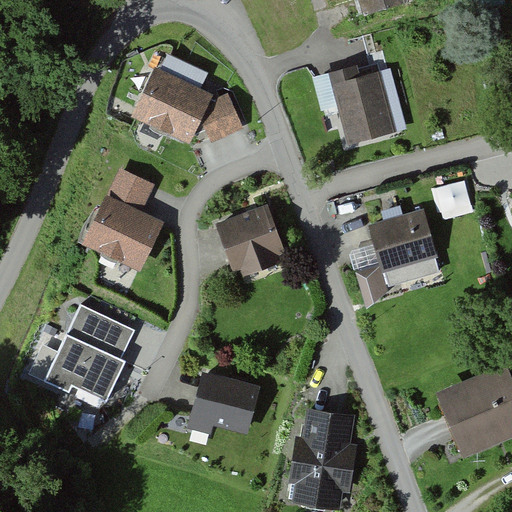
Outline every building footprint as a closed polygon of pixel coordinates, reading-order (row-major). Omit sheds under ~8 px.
[(407,0),(356,0),(363,20),(410,5),(407,0)] [(160,74),(155,72),(132,122),(191,150),(202,126),(212,147),(244,132),(228,97),(211,105),(214,100),(201,94),(209,77),(168,58),(160,74)] [(379,64),(330,77),(349,149),(398,136),(379,64)] [(156,187),(120,170),(83,249),(141,277),(166,226),(142,215),(156,187)] [(268,208),(216,228),(233,274),(242,271),(245,279),(282,265),(280,259),(286,256),(268,208)] [(424,212),(368,229),(380,269),(382,277),(438,260),(424,212)] [(382,277),(380,269),(356,275),(366,312),(388,294),(382,277)] [(134,333),(81,309),(47,385),(68,395),(71,389),(107,405),(124,367),(120,364),(134,333)] [(511,379),(507,369),(437,398),(463,462),(511,441),(511,379)] [(260,390),(201,375),(187,431),(212,438),(214,429),(248,437),(260,390)] [(357,416),(306,409),(301,440),(296,439),(289,484),(297,486),(294,505),(339,511),(342,493),(351,494),(358,446),(352,446),(357,416)]
